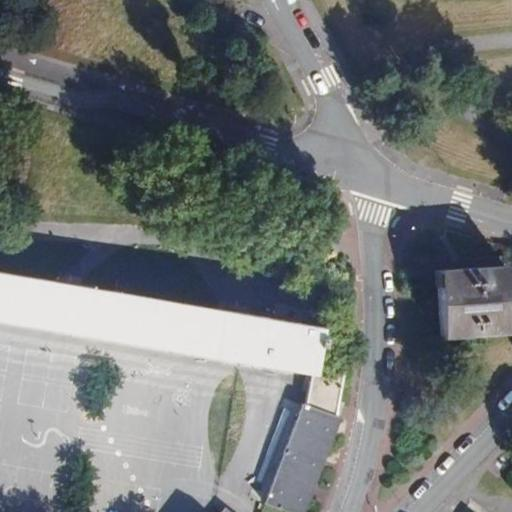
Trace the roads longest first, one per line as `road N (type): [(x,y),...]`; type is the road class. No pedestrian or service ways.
road 1 (residential): [(0,81),(365,183)]
road 2 (track): [(369,238),(0,231)]
road 3 (residential): [(339,511),(366,413),(372,305),(365,183)]
road 4 (residential): [(365,183),(326,75),(281,0)]
road 5 (residential): [(365,183),(511,226)]
road 6 (residential): [(410,511),(511,417)]
